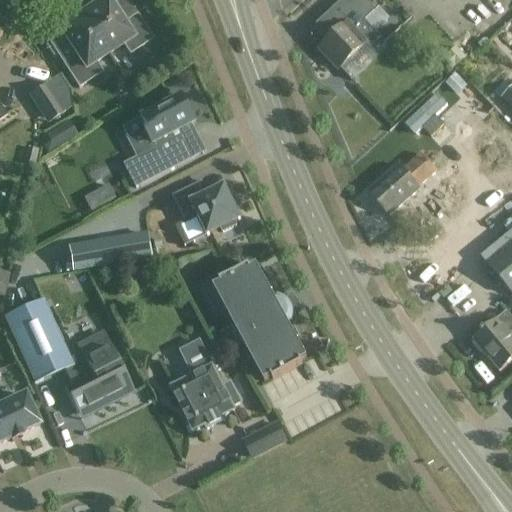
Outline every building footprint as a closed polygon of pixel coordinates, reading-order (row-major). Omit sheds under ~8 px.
[(83,15),(109,55),(123,46),(129,56),(153,40),(137,15),(123,24),(107,0),(105,0),(102,2),(100,0),(96,0),(93,2),(88,6),(86,9),(88,11),(83,15)] [(344,0),(317,25),(317,26),(318,26),(331,40),(319,51),(338,71),(367,45),(371,50),(382,39),(366,22),(376,13),(377,14),(378,13),(365,0),(344,0)] [(109,55),(83,15),(78,18),(77,15),(73,16),(69,18),(66,20),(64,22),(63,25),(64,27),(59,31),(75,56),(62,64),(79,89),(103,74),(96,64),(109,55)] [(464,82),(453,93),(483,124),(494,114),(464,82)] [(64,113),(46,86),(30,97),(47,124),(64,113)] [(181,131),(196,124),(182,97),(134,122),(150,152),(124,166),(137,190),(196,159),(181,131)] [(511,144),(491,123),(462,151),(511,203),(511,144)] [(38,150),(29,148),(25,164),(34,167),(38,150)] [(439,174),(424,156),(405,172),(402,168),(371,195),(391,218),(422,191),(421,189),(439,174)] [(199,186),(173,198),(185,223),(198,217),(207,235),(206,235),(207,237),(209,236),(221,230),(223,233),(236,227),(235,224),(234,223),(238,221),(239,222),(241,221),(240,219),(239,219),(225,190),(226,190),(225,188),(223,189),(205,198),(199,186)] [(55,200),(67,225),(80,218),(68,194),(55,200)] [(73,273),(120,265),(116,241),(69,249),(73,273)] [(511,296),(511,248),(488,268),(511,296)] [(301,363),(307,359),(289,325),(292,323),(292,321),(293,320),(293,318),(293,316),(293,315),(293,314),(293,312),(292,310),(292,309),(291,307),(289,305),(287,303),(285,301),(283,300),(281,299),(278,298),(275,300),(257,266),(250,269),(249,267),(220,283),(221,286),(214,289),(264,383),(271,379),(273,381),(302,365),(301,363)] [(72,367),(42,301),(4,318),(34,385),(33,385),(34,386),(73,368),(73,367),(72,367)] [(511,355),(511,319),(506,313),(473,341),(500,373),(511,363),(511,359),(510,357),(511,355)] [(135,394),(103,332),(76,346),(92,376),(65,390),(81,421),(135,394)] [(223,390),(213,371),(200,345),(196,347),(196,348),(199,346),(207,363),(191,371),(194,378),(172,390),(194,433),(207,427),(208,429),(206,430),(208,432),(225,423),(223,418),(235,412),(233,408),(240,405),(230,386),(223,390)] [(0,445),(11,440),(12,442),(22,437),(21,435),(39,427),(24,396),(1,408),(0,405),(0,445)] [(253,460),(286,443),(277,426),(244,443),(253,460)]
